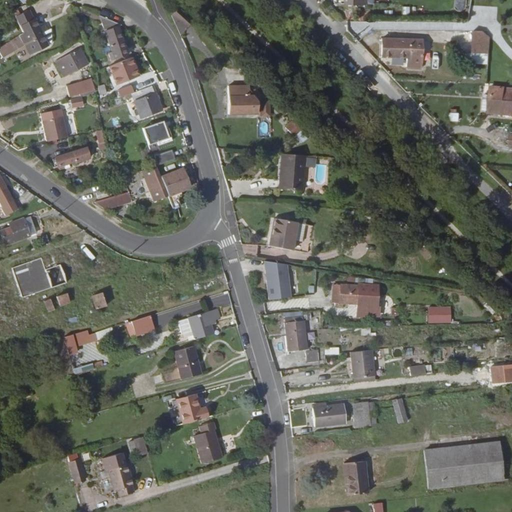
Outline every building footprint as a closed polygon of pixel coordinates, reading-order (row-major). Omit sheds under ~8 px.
[(25,34),(20,37),(23,44),(27,43),(32,54),(49,46),(43,33),(41,28),(37,20),(35,21),(30,11),(17,17),(22,27),(25,34)] [(173,21),(181,41),(193,27),(180,14),(173,21)] [(102,17),(107,31),(119,27),(122,26),(118,23),(110,21),(107,19),(102,17)] [(43,33),(49,31),(46,25),(41,28),(43,33)] [(119,27),(107,31),(117,60),(128,56),(124,43),(125,42),(122,34),(121,34),(119,27)] [(49,31),(43,33),(49,46),(52,44),(53,41),(52,30),(49,31)] [(425,66),(426,44),(415,44),(415,42),(386,40),(385,54),(410,55),(410,65),(425,66)] [(492,43),(476,42),(475,60),(491,61),(492,43)] [(60,80),(86,69),(80,53),(53,63),(60,80)] [(475,71),(490,72),(491,61),(475,60),(475,71)] [(127,61),(104,71),(112,89),(135,79),(127,61)] [(71,102),(97,96),(94,86),(69,91),(71,102)] [(252,89),(230,87),(229,116),(259,117),(259,104),(256,99),(257,98),(257,93),(251,93),(252,89)] [(104,99),(109,96),(104,88),(99,92),(104,99)] [(163,112),(154,88),(135,96),(144,119),(163,112)] [(118,103),(131,98),(128,91),(115,97),(118,103)] [(491,99),(491,107),(511,107),(511,91),(491,91),(491,99)] [(86,105),(76,107),(77,114),(87,113),(86,105)] [(511,107),(491,107),(491,116),(501,117),(501,114),(511,114),(511,107)] [(49,147),(70,144),(67,123),(46,126),(49,147)] [(148,149),(171,140),(164,124),(141,133),(148,149)] [(285,133),(294,142),(301,134),(292,126),(285,133)] [(97,150),(103,149),(101,129),(95,130),(97,150)] [(226,147),(220,147),(223,157),(228,156),(226,147)] [(61,168),(68,165),(71,164),(78,162),(78,164),(91,159),(88,148),(57,157),(61,168)] [(178,159),(175,150),(158,155),(162,165),(178,159)] [(306,193),(310,158),(286,155),(282,190),(306,193)] [(170,195),(164,177),(160,166),(145,171),(156,201),(170,195)] [(170,195),(175,209),(182,206),(178,193),(192,188),(186,170),(164,177),(170,195)] [(0,174),(0,203),(6,218),(16,213),(0,174)] [(95,193),(98,200),(108,197),(106,190),(95,193)] [(113,195),(117,202),(131,198),(127,190),(113,195)] [(108,197),(98,200),(94,202),(103,207),(117,202),(113,195),(108,197)] [(14,226),(19,241),(35,236),(29,218),(13,223),(14,226)] [(275,219),(271,246),(309,253),(314,226),(275,219)] [(9,245),(19,241),(14,226),(4,230),(9,245)] [(20,298),(66,283),(59,265),(45,270),(41,258),(24,263),(30,280),(16,284),(20,298)] [(291,298),(287,265),(263,260),(267,300),(291,298)] [(355,305),(358,289),(333,285),(330,301),(338,301),(337,304),(340,305),(341,302),(355,305)] [(358,288),(358,289),(355,305),(354,317),(376,320),(377,312),(374,311),(377,291),(358,288)] [(89,294),(89,305),(90,307),(101,306),(101,303),(100,293),(89,294)] [(60,307),(71,303),(68,294),(57,298),(60,307)] [(44,302),(48,314),(55,312),(50,300),(44,302)] [(175,319),(198,313),(195,304),(173,310),(175,319)] [(426,307),(426,323),(449,322),(449,306),(426,307)] [(201,339),(221,333),(217,321),(227,318),(224,308),(185,320),(190,337),(199,334),(201,339)] [(155,315),(137,321),(141,334),(159,329),(155,315)] [(307,350),(304,320),(282,321),(285,351),(307,350)] [(141,334),(137,321),(132,322),(136,336),(141,334)] [(369,335),(369,327),(359,327),(360,335),(369,335)] [(98,340),(96,333),(90,335),(88,331),(67,338),(70,351),(71,355),(79,352),(77,346),(98,340)] [(207,369),(200,342),(180,348),(187,375),(207,369)] [(323,355),(337,354),(337,347),(323,348),(323,355)] [(303,351),(306,363),(318,360),(316,348),(303,351)] [(368,351),(354,352),(356,379),(370,378),(368,351)] [(72,374),(91,369),(90,363),(71,368),(72,374)] [(511,364),(489,366),(489,383),(511,382),(511,364)] [(411,379),(427,378),(426,369),(411,370),(411,379)] [(199,408),(195,394),(174,399),(180,424),(207,417),(204,406),(199,408)] [(413,420),(410,399),(410,396),(402,397),(402,399),(404,421),(413,420)] [(359,413),(360,425),(377,423),(375,402),(369,403),(369,412),(359,413)] [(317,426),(349,423),(348,405),(315,408),(317,426)] [(208,433),(206,426),(193,430),(195,438),(187,440),(195,468),(214,462),(207,434),(208,433)] [(143,452),(139,438),(130,441),(134,454),(143,452)] [(427,487),(502,479),(498,441),(423,449),(427,487)] [(78,453),(80,461),(96,458),(94,450),(78,453)] [(122,453),(100,459),(104,474),(107,474),(112,491),(116,490),(118,497),(135,493),(122,453)] [(70,483),(78,481),(70,454),(63,456),(70,483)] [(341,464),(346,496),(366,493),(362,461),(341,464)]
